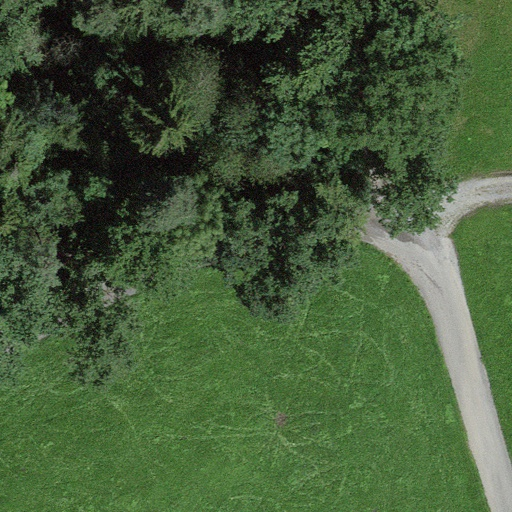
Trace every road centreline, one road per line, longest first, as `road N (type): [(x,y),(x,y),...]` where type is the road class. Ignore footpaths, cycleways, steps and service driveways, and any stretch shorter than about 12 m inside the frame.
road 1 (track): [(510,511),(438,283),(394,236)]
road 2 (track): [(394,236),(319,222),(268,229),(122,283)]
road 3 (track): [(433,198),(433,0)]
road 4 (track): [(122,283),(0,213)]
road 5 (track): [(122,283),(0,347)]
